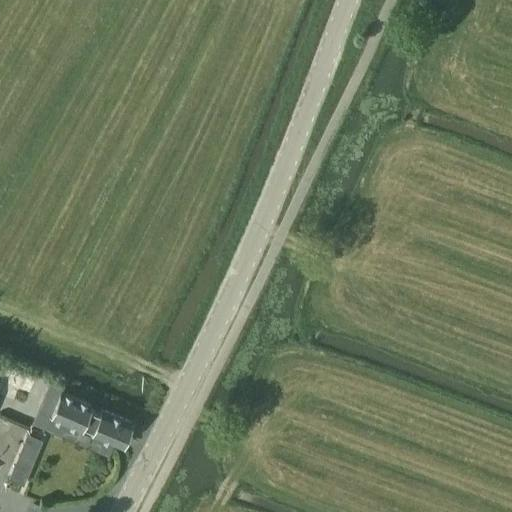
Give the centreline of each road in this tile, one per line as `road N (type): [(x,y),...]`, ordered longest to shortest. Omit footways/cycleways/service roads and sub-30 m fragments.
road 1 (unclassified): [(124,511),(244,281),(351,0)]
road 2 (track): [(511,372),(384,324),(333,263),(262,234)]
